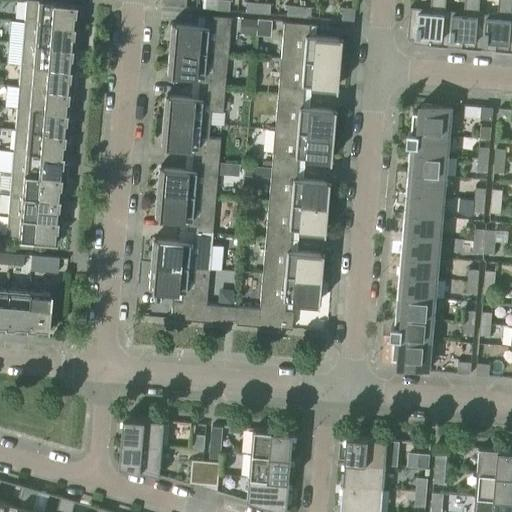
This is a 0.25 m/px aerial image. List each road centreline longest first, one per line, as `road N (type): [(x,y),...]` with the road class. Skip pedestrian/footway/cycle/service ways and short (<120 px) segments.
road 1 (residential): [(101,373),(133,0)]
road 2 (residential): [(358,395),(383,47)]
road 3 (residential): [(320,392),(101,373)]
road 4 (residential): [(511,408),(358,395)]
road 5 (residential): [(511,58),(383,47)]
road 6 (residential): [(313,511),(320,392)]
